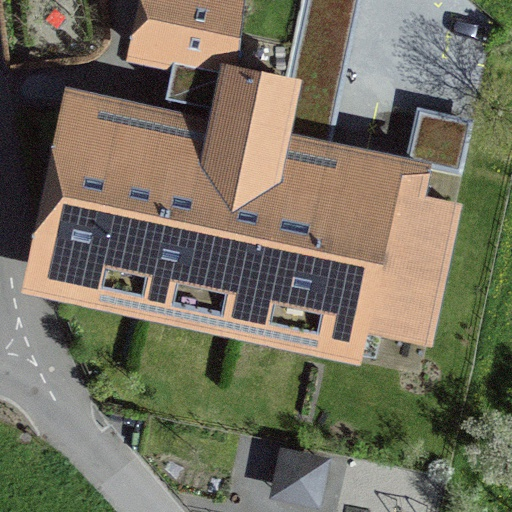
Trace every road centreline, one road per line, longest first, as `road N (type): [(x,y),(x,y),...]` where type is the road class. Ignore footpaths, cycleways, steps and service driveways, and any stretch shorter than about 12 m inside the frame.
road 1 (residential): [(32,370),(145,511)]
road 2 (residential): [(0,230),(32,370)]
